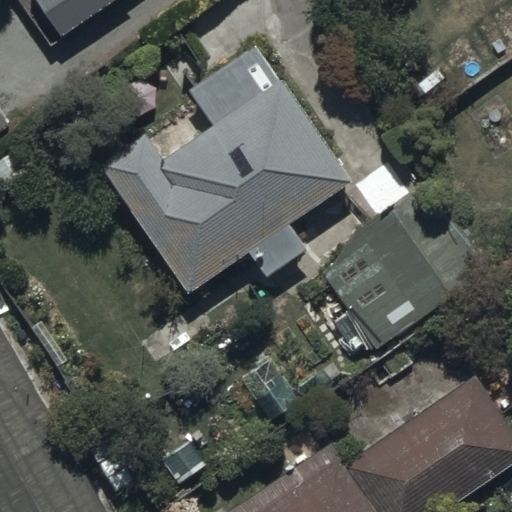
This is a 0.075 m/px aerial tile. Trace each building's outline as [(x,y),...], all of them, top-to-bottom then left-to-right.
[(151,136),(104,165),(193,295),(254,254),(270,278),(310,251),(293,226),(357,182),(288,80),(284,82),(259,45),(195,89),(219,126),(168,161),(151,136)] [(0,135),(13,127),(10,122),(35,105),(17,78),(0,88),(0,135)] [(317,259),(379,349),(494,270),(431,180),(317,259)] [(112,511),(0,316),(0,511),(112,511)] [(227,511),(445,511),(511,467),(511,424),(479,375),(348,463),(333,441),(227,511)]
